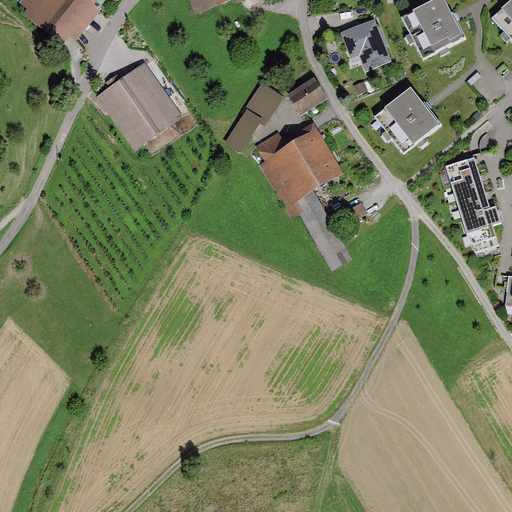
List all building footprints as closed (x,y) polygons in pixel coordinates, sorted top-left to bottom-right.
[(14,0),(20,4),(23,1),(35,12),(31,16),(63,43),(70,34),(76,39),(99,13),(95,9),(102,0),(14,0)] [(188,0),(194,14),(233,0),(188,0)] [(442,0),(437,0),(401,19),(424,61),(466,39),(453,15),(451,16),(442,0)] [(511,4),(492,21),(511,42),(511,4)] [(392,63),(375,21),(341,35),(351,60),(359,57),(366,73),(392,63)] [(183,117),(146,64),(96,98),(133,151),(183,117)] [(327,101),(315,81),(288,96),(301,117),(327,101)] [(369,93),(365,82),(354,87),(358,97),(369,93)] [(284,100),(262,86),(226,145),(244,157),(261,126),(266,128),(284,100)] [(412,90),(376,118),(404,154),(440,126),(412,90)] [(266,164),(260,167),(290,220),(300,214),(333,271),(352,260),(314,194),(343,177),(315,128),(282,147),(277,138),(257,150),(266,164)] [(473,160),(445,169),(471,251),(498,243),(493,227),(502,225),(496,209),(489,211),(473,160)] [(367,215),(362,205),(340,217),(346,227),(367,215)]
